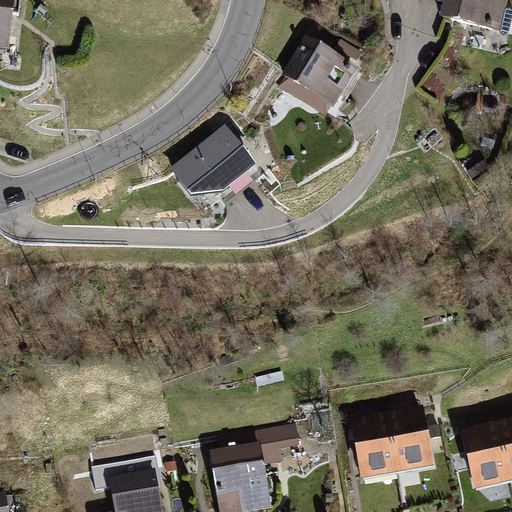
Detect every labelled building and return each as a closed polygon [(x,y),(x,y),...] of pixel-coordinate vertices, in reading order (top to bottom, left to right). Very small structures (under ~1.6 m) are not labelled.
[(0,0),(0,43),(7,44),(11,15),(18,16),(20,0),(0,0)] [(511,4),(511,0),(447,0),(443,17),(506,31),(511,4)] [(358,71),(305,42),(281,85),(335,114),(358,71)] [(227,127),(172,169),(191,195),(223,191),(257,165),(227,127)] [(437,414),(352,425),(360,490),(446,478),(437,414)] [(511,427),(463,440),(477,497),(511,488),(511,427)] [(259,439),(204,450),(216,511),(247,511),(247,509),(272,504),(259,439)] [(168,511),(159,469),(101,482),(108,511),(168,511)] [(0,511),(9,511),(9,501),(0,501),(0,511)]
